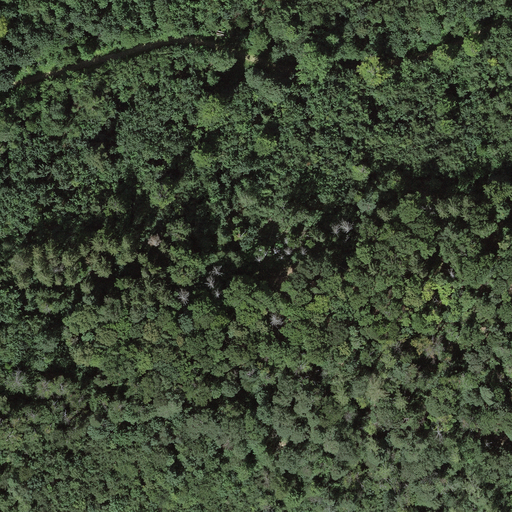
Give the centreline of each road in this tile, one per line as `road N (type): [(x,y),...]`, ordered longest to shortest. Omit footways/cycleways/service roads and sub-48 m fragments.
road 1 (track): [(0,333),(406,195),(511,195)]
road 2 (track): [(511,15),(405,61),(305,72),(199,39),(161,40),(0,85)]
